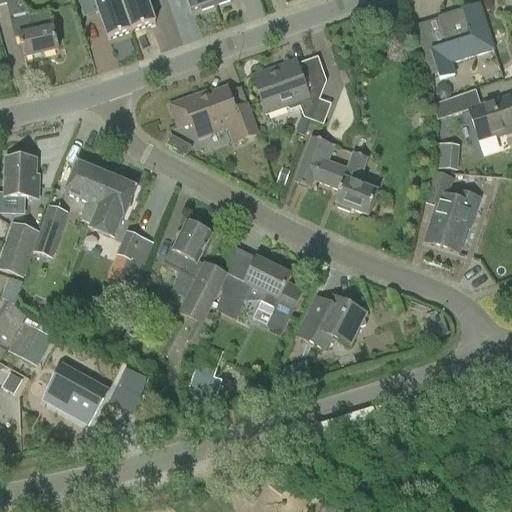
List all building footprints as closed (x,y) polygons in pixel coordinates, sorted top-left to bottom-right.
[(25,0),(0,0),(0,8),(7,7),(26,2),(25,0)] [(119,0),(93,0),(108,42),(132,34),(119,0)] [(146,0),(119,0),(132,34),(155,26),(146,0)] [(212,0),(186,0),(191,13),(201,10),(202,13),(216,8),(212,0)] [(212,0),(216,8),(230,3),(228,0),(212,0)] [(430,54),(439,83),(455,78),(451,66),(493,52),(479,7),(438,19),(446,44),(443,45),(445,49),(430,54)] [(14,39),(19,38),(24,60),(58,53),(53,29),(49,12),(10,20),(14,39)] [(311,123),(321,96),(319,89),(306,94),(294,65),(255,78),(262,96),(259,97),(266,117),(285,110),(291,113),(300,109),(304,120),(311,123)] [(247,108),(234,113),(226,92),(200,101),(199,98),(171,108),(179,129),(191,125),(197,140),(233,127),(239,144),(258,137),(247,108)] [(462,116),(456,99),(446,103),(432,107),(438,124),(462,116)] [(469,113),(479,143),(483,155),(498,150),(494,138),(511,132),(511,108),(510,102),(481,111),(481,109),(469,113)] [(176,152),(181,143),(172,138),(167,147),(176,152)] [(367,219),(376,195),(357,187),(367,161),(354,156),(347,173),(327,165),(334,148),(312,140),(295,185),(311,191),(314,183),(342,193),(336,207),(367,219)] [(459,173),(462,148),(439,146),(436,171),(459,173)] [(38,179),(35,179),(35,163),(29,163),(27,159),(23,156),(18,156),(14,158),(12,162),(6,162),(4,200),(37,201),(38,179)] [(64,196),(87,206),(80,222),(91,227),(110,179),(77,165),(64,196)] [(454,181),(433,175),(430,184),(451,191),(454,181)] [(110,179),(91,227),(89,232),(114,242),(123,221),(136,190),(110,179)] [(459,258),(475,208),(440,197),(424,246),(459,258)] [(48,209),(39,236),(40,236),(33,255),(53,261),(68,216),(48,209)] [(12,226),(0,261),(0,273),(24,282),(33,255),(40,236),(39,236),(12,226)] [(197,265),(211,238),(187,226),(172,255),(171,254),(164,267),(182,276),(173,294),(187,302),(180,316),(202,327),(222,288),(228,278),(205,266),(204,268),(197,265)] [(127,235),(117,258),(131,264),(141,242),(127,235)] [(288,285),(291,279),(256,262),(245,286),(244,286),(252,290),(265,296),(258,310),(273,317),(274,317),(281,315),(290,320),(291,320),(305,294),(288,285)] [(235,324),(252,290),(244,286),(245,286),(228,277),(228,278),(222,288),(222,296),(216,314),(235,324)] [(16,302),(21,281),(8,278),(3,299),(16,302)] [(349,348),(364,320),(365,316),(333,300),(322,323),(310,317),(299,340),(326,353),(332,340),(349,348)] [(0,349),(6,353),(23,324),(28,315),(7,304),(0,315),(0,349)] [(280,341),(290,320),(281,315),(274,317),(273,317),(268,328),(270,336),(280,341)] [(23,363),(39,333),(24,325),(7,354),(23,363)] [(118,388),(140,398),(145,382),(126,372),(118,388)] [(35,409),(43,394),(10,376),(2,391),(35,409)] [(71,389),(57,381),(44,405),(86,429),(106,393),(77,377),(71,389)]
